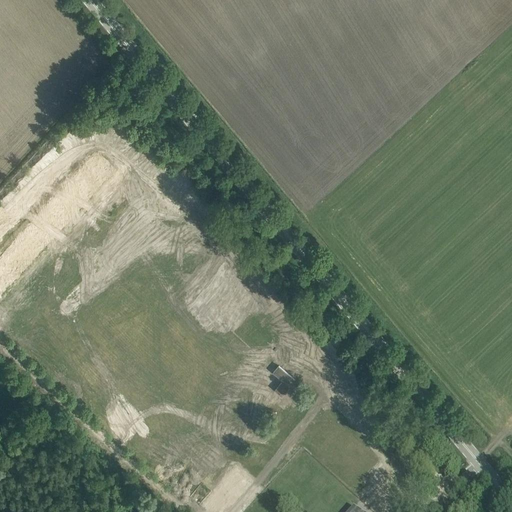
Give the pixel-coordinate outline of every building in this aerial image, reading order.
[(0,240),(90,144),(69,124),(0,198),(0,240)] [(0,298),(119,171),(96,150),(0,255),(0,298)] [(206,287),(200,281),(189,293),(195,299),(206,287)] [(202,302),(197,308),(209,319),(215,313),(202,302)] [(234,313),(228,308),(217,320),(223,325),(234,313)] [(279,366),(273,372),(283,380),(275,390),(281,395),(295,379),(279,366)] [(407,511),(410,509),(426,488),(394,461),(350,511),(407,511)] [(236,469),(203,508),(207,511),(217,511),(235,492),(241,497),(252,483),(236,469)] [(263,511),(273,500),(257,487),(246,501),(252,505),(246,511),(263,511)]
